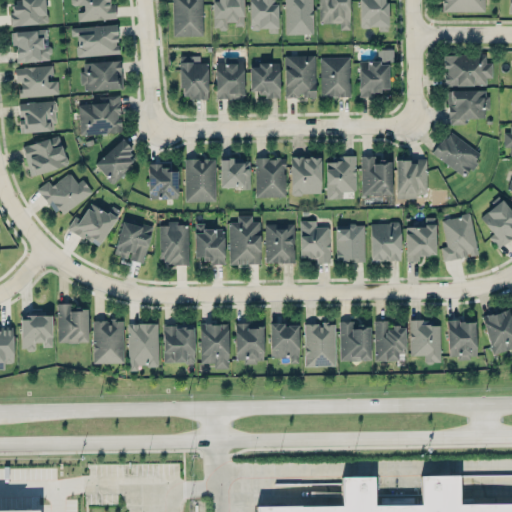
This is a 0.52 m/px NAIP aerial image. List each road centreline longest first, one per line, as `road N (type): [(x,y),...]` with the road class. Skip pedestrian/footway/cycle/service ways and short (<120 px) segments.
road 1 (secondary): [(511,399),(0,406)]
road 2 (secondary): [(0,439),(511,432)]
road 3 (residential): [(499,277),(451,289),(158,294),(115,289),(46,249)]
road 4 (residential): [(153,126),(412,123)]
road 5 (residential): [(143,0),(153,126)]
road 6 (residential): [(412,123),(412,0)]
